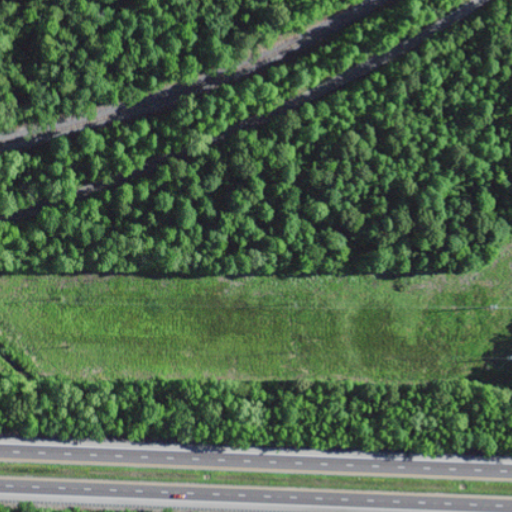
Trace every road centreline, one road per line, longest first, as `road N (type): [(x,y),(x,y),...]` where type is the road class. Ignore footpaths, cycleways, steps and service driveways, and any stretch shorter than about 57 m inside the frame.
road 1 (residential): [(0,226),(187,155),(474,0)]
road 2 (motorway): [(0,486),(511,506)]
road 3 (motorway): [(511,470),(0,451)]
